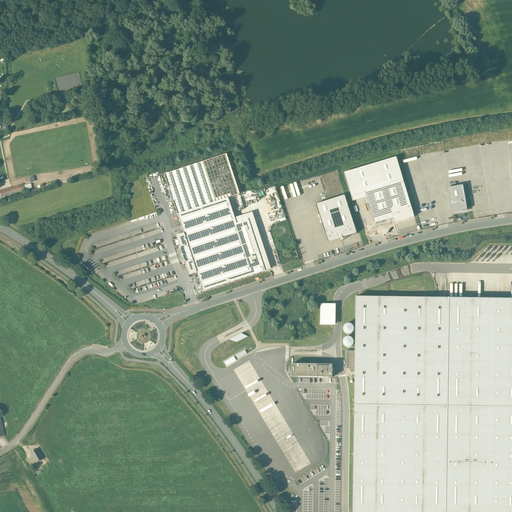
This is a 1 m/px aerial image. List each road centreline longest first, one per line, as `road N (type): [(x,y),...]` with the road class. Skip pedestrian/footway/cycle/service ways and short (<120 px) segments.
road 1 (residential): [(511,219),(407,239),(187,310)]
road 2 (residential): [(125,345),(71,359),(18,438),(0,450)]
road 3 (secondary): [(188,382),(279,511)]
road 4 (secondary): [(0,225),(101,297)]
